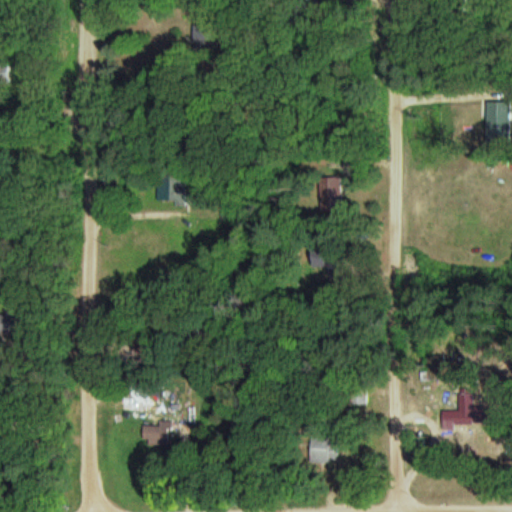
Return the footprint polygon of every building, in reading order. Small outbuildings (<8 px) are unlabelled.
[(491,140),(511,139),(511,103),(491,103),(491,140)] [(325,209),(346,209),(346,185),(325,185),(325,209)] [(142,400),(149,394),(138,382),(132,388),(142,400)] [(371,384),(355,384),(355,404),(371,404),(371,384)] [(164,424),(148,424),(148,444),(174,444),(174,421),(164,421),(164,424)] [(345,436),(315,436),(315,461),(345,461),(345,436)]
